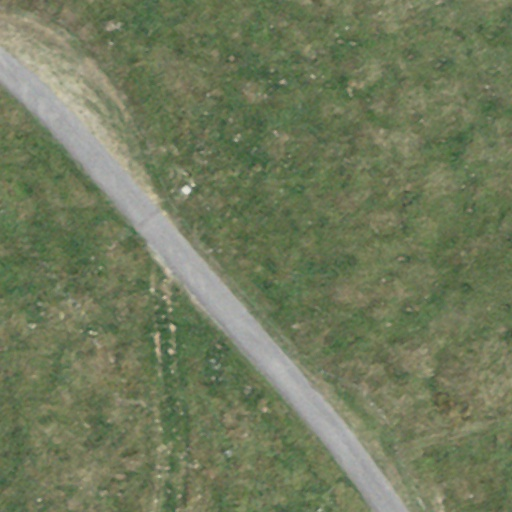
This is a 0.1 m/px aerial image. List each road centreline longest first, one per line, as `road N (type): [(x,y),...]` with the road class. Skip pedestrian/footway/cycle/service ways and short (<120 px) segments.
road 1 (unclassified): [(388,511),(331,432),(46,108),(0,67)]
road 2 (track): [(169,249),(182,472),(176,511)]
